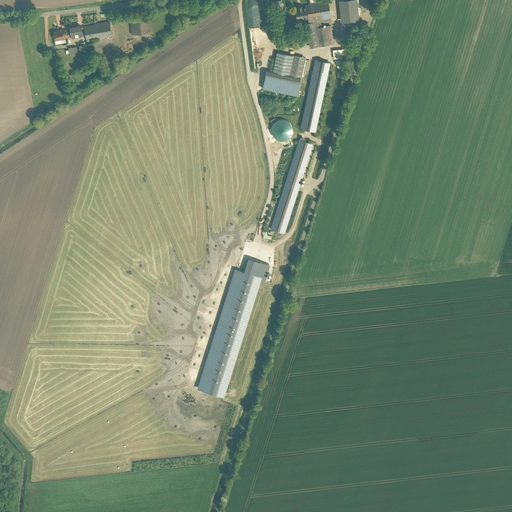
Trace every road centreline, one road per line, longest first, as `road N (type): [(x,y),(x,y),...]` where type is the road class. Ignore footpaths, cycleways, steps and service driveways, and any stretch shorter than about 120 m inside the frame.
road 1 (unclassified): [(215,511),(378,0)]
road 2 (unclassified): [(0,19),(171,0)]
